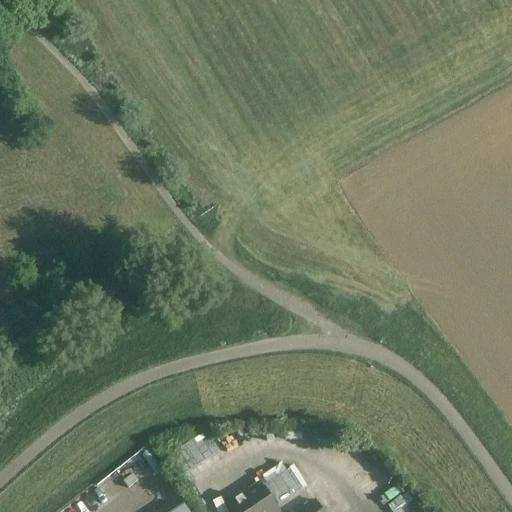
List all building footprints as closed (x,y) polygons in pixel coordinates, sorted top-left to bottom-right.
[(221,440),(189,456),(197,472),(229,456),(221,440)] [(391,480),(381,466),(374,471),(353,442),(333,455),(354,484),(360,480),(371,494),(391,480)] [(306,459),(289,473),(304,492),(321,478),(306,459)] [(301,511),(279,511),(260,484),(229,504),(233,511),(321,511),(316,502),(301,511)] [(202,511),(196,501),(177,511),(202,511)]
